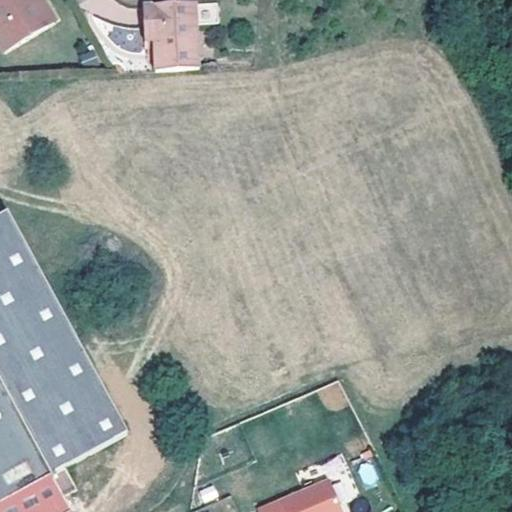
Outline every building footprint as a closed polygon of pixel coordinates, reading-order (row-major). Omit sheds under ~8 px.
[(0,0),(0,43),(5,52),(48,27),(32,0),(0,0)] [(56,22),(42,0),(32,0),(48,27),(56,22)] [(156,71),(199,69),(197,25),(196,6),(196,5),(195,2),(144,5),(144,27),(154,27),(154,41),(156,71)] [(218,5),(196,5),(196,6),(197,25),(219,24),(218,5)] [(154,27),(144,27),(145,42),(154,41),(154,27)] [(6,215),(0,218),(0,511),(66,511),(61,500),(75,492),(63,470),(126,437),(6,215)] [(377,485),(376,463),(360,464),(362,487),(377,485)] [(345,511),(330,477),(280,498),(285,511),(345,511)]
